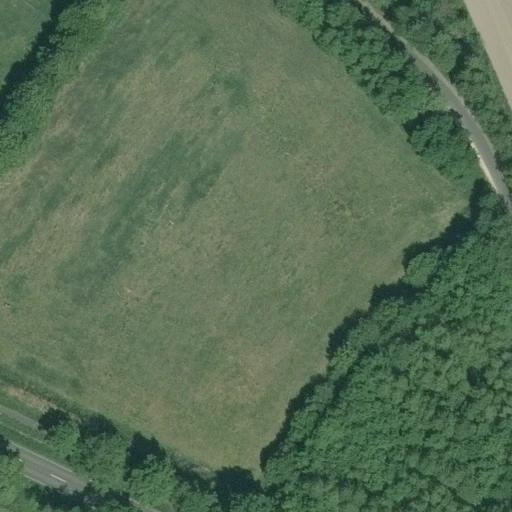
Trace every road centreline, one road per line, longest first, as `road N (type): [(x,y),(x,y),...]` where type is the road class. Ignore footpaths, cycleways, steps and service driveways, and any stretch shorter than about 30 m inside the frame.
road 1 (unclassified): [(362,0),(426,57),(511,201)]
road 2 (tertiary): [(110,511),(0,459)]
